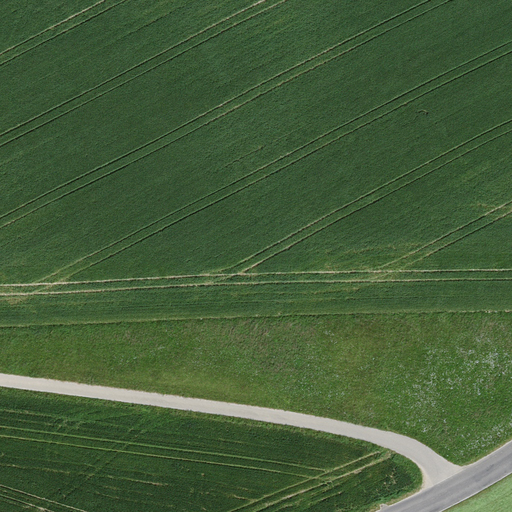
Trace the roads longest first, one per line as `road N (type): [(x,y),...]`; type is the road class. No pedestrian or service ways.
road 1 (track): [(0,379),(353,430),(427,457),(455,490)]
road 2 (tertiary): [(404,511),(511,457)]
